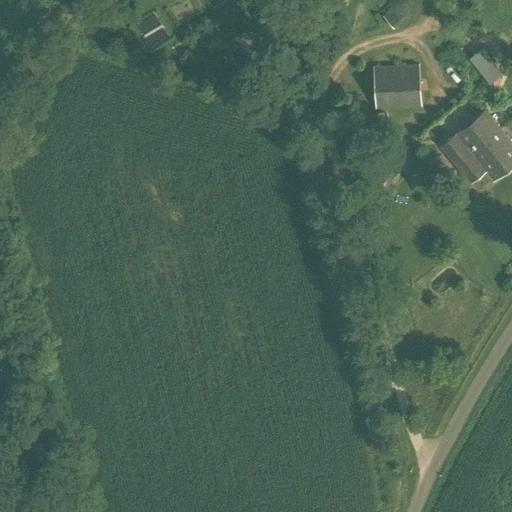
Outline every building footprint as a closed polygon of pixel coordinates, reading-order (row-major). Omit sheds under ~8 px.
[(292,0),(274,0),(290,32),(304,26),(292,0)] [(416,9),(408,0),(400,0),(383,15),(394,28),(416,9)] [(502,73),(485,51),(472,61),(489,83),(502,73)] [(419,64),(375,66),(377,107),(422,105),(419,64)] [(441,145),(471,181),(486,169),(494,178),(511,163),(511,140),(486,108),(441,145)] [(361,112),(363,155),(399,153),(398,134),(384,135),(382,111),(361,112)]
